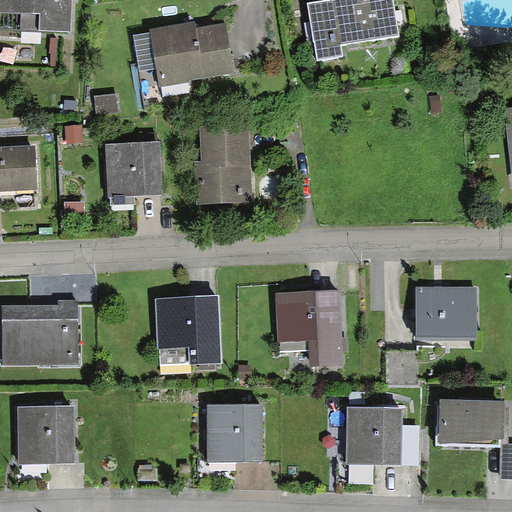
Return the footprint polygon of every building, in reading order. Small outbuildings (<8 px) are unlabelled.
[(70,39),(70,0),(0,0),(0,21),(35,23),(34,38),(70,39)] [(331,0),(332,5),(304,9),(313,68),(343,64),(341,54),(399,44),(391,0),(331,0)] [(226,28),(149,38),(157,91),(233,80),(226,28)] [(191,208),(251,207),(249,132),(198,133),(199,168),(190,168),(191,208)] [(159,146),(101,149),(104,205),(161,202),(159,146)] [(0,195),(37,194),(35,155),(0,155),(0,195)] [(478,293),(419,293),(419,340),(478,340),(478,293)] [(338,297),(279,299),(281,347),(309,346),(310,372),(341,371),(338,297)] [(220,304),(160,306),(161,353),(191,353),(191,369),(222,368),(220,304)] [(80,310),(2,312),(3,371),(81,370),(80,310)] [(502,401),(441,400),(440,444),(501,446),(502,401)] [(263,404),(207,405),(208,462),(263,462),(263,404)] [(74,406),(18,407),(18,464),(75,464),(74,406)] [(403,407),(347,406),(346,464),(402,465),(403,407)] [(511,444),(502,444),(501,480),(511,479),(511,444)]
